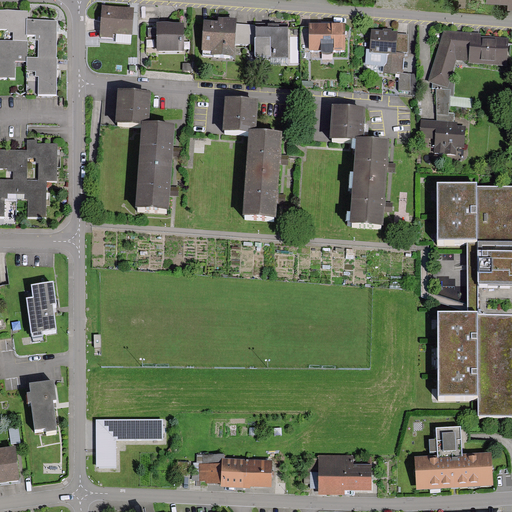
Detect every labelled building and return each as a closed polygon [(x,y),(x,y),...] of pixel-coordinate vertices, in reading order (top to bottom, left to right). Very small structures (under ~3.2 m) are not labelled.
[(103,5),(102,34),(114,35),(114,30),(133,31),(134,7),(103,5)] [(25,12),(0,11),(0,30),(11,30),(11,41),(0,41),(0,80),(15,80),(15,62),(27,62),(27,72),(37,72),(37,96),(57,96),(57,66),(58,30),(58,21),(25,21),(25,16),(25,12)] [(205,22),(204,50),(234,52),(235,42),(236,24),(236,19),(218,18),(218,23),(205,22)] [(157,20),(157,46),(184,46),(183,19),(157,20)] [(310,23),(310,48),(345,47),(344,22),(310,23)] [(235,42),(254,42),(254,23),(236,24),(235,42)] [(254,23),(254,42),(254,54),(288,53),(288,23),(254,23)] [(397,29),(372,28),(371,49),(391,50),(397,50),(397,32),(397,29)] [(469,59),(507,62),(509,35),(481,33),(481,30),(445,28),(429,78),(438,80),(449,84),(451,78),(458,56),(470,57),(469,59)] [(409,32),(397,32),(397,50),(404,50),(404,53),(409,53),(409,32)] [(397,50),(391,50),(391,70),(404,70),(404,53),(404,50),(397,50)] [(416,71),(400,71),(400,88),(416,88),(416,71)] [(456,79),(451,78),(449,84),(438,80),(437,112),(450,112),(450,93),(454,93),(456,79)] [(116,125),(148,127),(150,97),(118,95),(116,125)] [(250,132),(257,133),(259,102),(226,100),(224,130),(250,132)] [(330,140),(362,142),(365,112),(332,110),(330,140)] [(420,118),(419,144),(430,144),(430,135),(435,136),(435,150),(457,151),(457,143),(465,144),(466,123),(457,122),(457,119),(420,118)] [(144,128),(138,210),(168,212),(170,192),(172,154),(174,131),(144,128)] [(251,136),(245,217),(275,219),(276,201),(279,162),(281,138),(251,136)] [(55,181),(55,154),(55,144),(26,144),(26,151),(21,151),(0,150),(0,169),(12,169),(12,181),(0,180),(0,218),(3,218),(3,195),(27,195),(26,219),(44,219),(44,189),(44,181),(55,181)] [(359,144),(353,227),(383,229),(384,208),(387,169),(389,147),(359,144)] [(511,184),(439,185),(439,238),(462,238),(469,238),(468,273),(468,307),(468,311),(460,312),(439,311),(439,395),(479,395),(479,416),(511,415),(511,184)] [(28,303),(33,340),(43,338),(42,334),(57,332),(53,308),(57,307),(53,285),(33,288),(35,301),(28,303)] [(53,403),(57,402),(54,384),(30,387),(31,396),(36,432),(47,431),(48,435),(57,434),(53,403)] [(97,468),(117,468),(117,441),(163,441),(163,422),(97,422),(97,445),(97,468)] [(416,454),(418,486),(493,482),(491,450),(463,452),(461,423),(436,425),(436,437),(429,438),(430,453),(416,454)] [(0,477),(18,476),(14,442),(0,443),(0,477)] [(222,480),(222,486),(243,487),(250,487),(250,483),(271,484),(271,477),(272,458),(223,457),(223,461),(222,480)] [(354,457),(318,457),(319,494),(345,493),(345,491),(372,491),(372,464),(354,464),(354,457)] [(222,480),(223,461),(200,461),(200,480),(222,480)]
